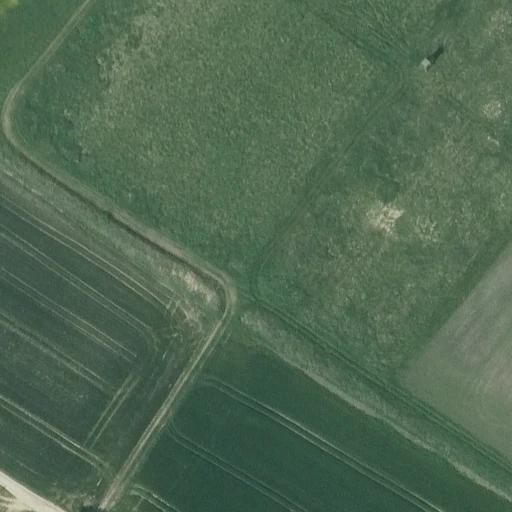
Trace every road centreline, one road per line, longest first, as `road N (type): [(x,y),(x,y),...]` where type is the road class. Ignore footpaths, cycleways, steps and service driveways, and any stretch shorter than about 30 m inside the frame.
road 1 (track): [(0,131),(511,471)]
road 2 (track): [(124,511),(258,308)]
road 3 (track): [(5,134),(112,0)]
